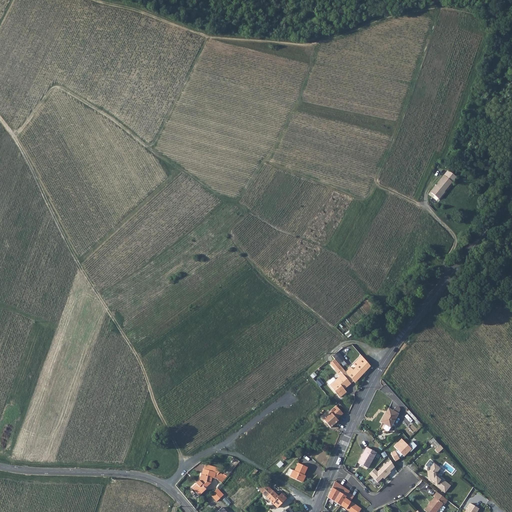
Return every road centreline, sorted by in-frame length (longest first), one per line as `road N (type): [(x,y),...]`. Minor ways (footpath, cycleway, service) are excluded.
road 1 (track): [(186,467),(134,355),(0,117)]
road 2 (tertiary): [(511,192),(379,369),(333,469)]
road 3 (track): [(265,160),(361,201),(373,183),(432,213),(453,237),(444,263),(451,273)]
road 4 (tertiary): [(190,511),(166,486),(136,475),(0,466)]
road 5 (track): [(348,341),(445,266)]
road 6 (track): [(210,453),(243,455),(317,504)]
